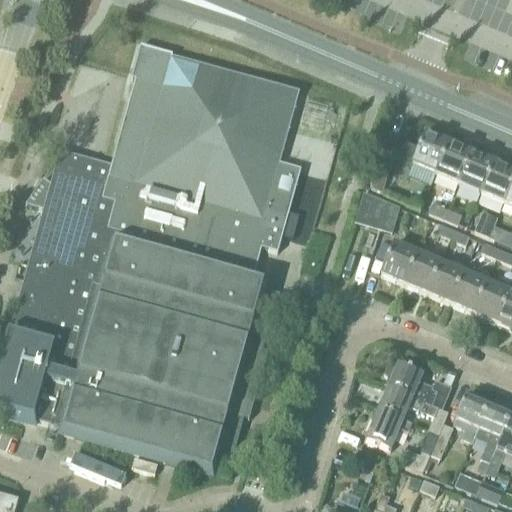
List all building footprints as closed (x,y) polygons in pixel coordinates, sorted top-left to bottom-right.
[(135,82),(110,170),(90,241),(251,286),(260,252),(277,257),(300,173),(277,167),(296,97),(169,62),(171,58),(139,49),(130,81),(135,82)] [(398,163),(435,179),(448,148),(440,144),(442,140),(428,134),(426,138),(425,138),(418,153),(405,147),(398,163)] [(435,179),(458,188),(470,157),(457,151),(459,147),(451,144),(449,148),(448,148),(435,179)] [(46,185),(45,186),(38,212),(46,214),(11,341),(7,340),(0,366),(0,415),(62,431),(60,436),(210,477),(214,460),(231,465),(243,422),(248,423),(267,355),(262,353),(274,311),(257,306),(262,289),(251,286),(90,241),(110,170),(59,156),(58,157),(62,158),(53,189),(46,185)] [(470,157),(458,188),(480,198),(494,167),(470,157)] [(369,192),(381,197),(390,168),(377,164),(369,192)] [(511,175),(494,167),(480,198),(503,208),(511,187),(511,175)] [(511,187),(503,208),(511,211),(511,187)] [(363,197),(354,227),(366,231),(375,202),(363,197)] [(366,231),(379,235),(387,207),(375,202),(366,231)] [(391,238),(399,212),(387,207),(379,235),(391,238)] [(442,224),(447,214),(432,208),(427,218),(442,224)] [(461,220),(447,214),(442,224),(456,230),(461,220)] [(488,243),(492,233),(477,227),(473,237),(488,243)] [(434,238),(449,244),(453,235),(438,229),(434,238)] [(507,239),(492,233),(488,243),(503,249),(507,239)] [(453,235),(449,244),(464,251),(468,242),(453,235)] [(479,258),(495,264),(499,255),(483,248),(479,258)] [(380,279),(403,289),(416,258),(393,249),(380,279)] [(511,260),(499,255),(495,264),(510,270),(511,265),(511,260)] [(439,268),(416,258),(403,289),(426,299),(439,268)] [(426,299),(449,309),(462,278),(439,268),(426,299)] [(449,309),(472,318),(485,288),(462,278),(449,309)] [(485,288),(472,318),(495,328),(508,297),(485,288)] [(511,298),(508,297),(495,328),(511,335),(511,298)] [(300,303),(294,301),(288,299),(283,318),(295,321),(300,303)] [(390,383),(387,391),(441,414),(450,392),(435,385),(432,392),(419,387),(422,380),(388,365),(383,377),(390,383)] [(387,391),(377,414),(403,425),(408,412),(433,422),(427,435),(438,440),(442,429),(446,421),(435,417),(437,413),(441,415),(441,414),(387,391)] [(472,448),(474,444),(489,408),(466,398),(452,430),(464,434),(460,443),(472,448)] [(479,465),(490,469),(501,443),(511,418),(489,408),(474,444),(486,449),(479,465)] [(403,425),(377,414),(364,445),(390,455),(398,436),(407,439),(411,429),(402,425),(403,425)] [(511,417),(511,418),(501,443),(490,469),(498,472),(509,446),(511,447),(511,417)] [(452,433),(442,429),(438,440),(429,460),(439,464),(452,433)] [(400,452),(394,467),(422,478),(429,461),(421,457),(419,461),(400,452)] [(371,478),(378,462),(356,453),(350,469),(371,478)] [(133,463),(131,473),(154,479),(157,470),(133,463)] [(434,502),(438,492),(423,485),(418,496),(434,502)] [(15,511),(18,503),(0,498),(0,511),(15,511)] [(385,511),(386,511),(385,510),(389,503),(379,499),(374,511),(385,511)]
